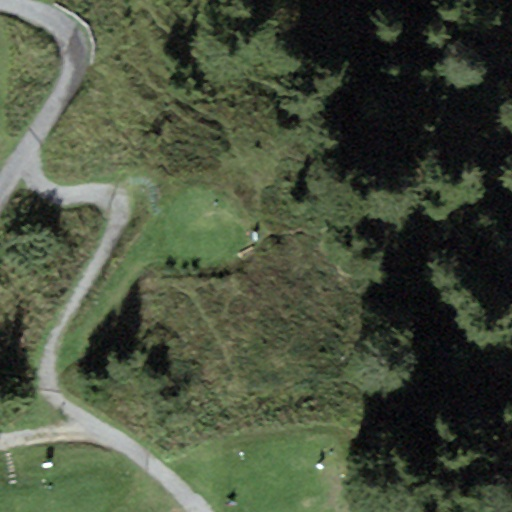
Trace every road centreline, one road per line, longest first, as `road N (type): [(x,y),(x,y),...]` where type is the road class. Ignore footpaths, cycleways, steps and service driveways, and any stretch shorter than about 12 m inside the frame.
road 1 (track): [(198,511),(137,452),(52,399),(45,357),(118,201),(49,193),(22,161)]
road 2 (track): [(0,200),(70,88),(78,58),(73,37),(48,14),(0,0)]
